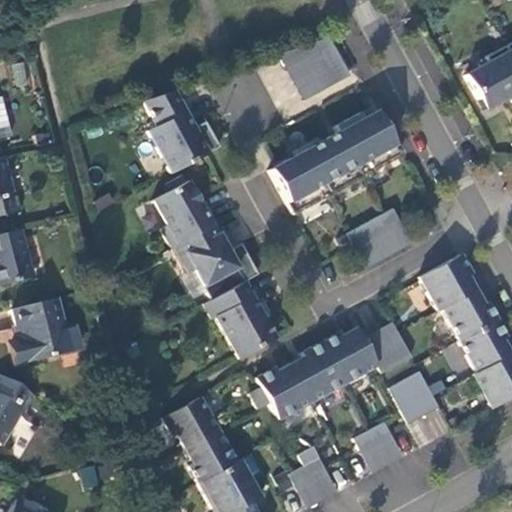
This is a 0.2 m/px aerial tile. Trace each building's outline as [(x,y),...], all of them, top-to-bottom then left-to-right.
[(329,39),(305,48),(328,90),(350,78),(329,39)] [(305,48),(279,57),(304,103),(328,90),(305,48)] [(511,59),(506,48),(486,59),(489,64),(465,77),(484,112),(501,103),(503,97),(508,99),(511,105),(511,59)] [(23,62),(11,64),(14,84),(26,83),(23,62)] [(175,93),(144,104),(157,128),(148,133),(171,176),(220,149),(206,124),(195,130),(175,93)] [(0,128),(10,126),(2,96),(0,96),(0,128)] [(269,172),(294,217),(400,158),(391,141),(385,130),(372,108),(361,114),(345,123),(334,129),(337,134),(328,140),(318,145),(299,156),(280,166),(269,172)] [(1,158),(0,158),(0,217),(21,213),(15,192),(10,193),(1,158)] [(173,249),(214,226),(190,183),(153,203),(167,228),(162,231),(172,249),(173,249)] [(347,235),(353,247),(399,222),(393,210),(347,235)] [(353,247),(366,270),(412,245),(399,222),(353,247)] [(214,226),(173,249),(188,276),(194,272),(211,302),(245,283),(258,276),(241,245),(228,253),(214,226)] [(18,230),(0,234),(0,286),(31,279),(18,230)] [(460,256),(419,279),(437,312),(441,310),(475,292),(467,278),(471,276),(460,256)] [(211,302),(204,306),(212,321),(216,319),(239,361),(276,340),(245,283),(211,302)] [(475,292),(441,310),(459,342),(497,322),(487,304),(483,306),(475,292)] [(55,298),(10,310),(18,339),(6,343),(12,368),(80,352),(73,326),(63,328),(55,298)] [(497,322),(459,342),(476,374),(510,356),(502,342),(506,340),(497,322)] [(396,367),(412,359),(398,334),(392,324),(377,332),(396,367)] [(362,341),(356,330),(342,338),(340,334),(321,344),(344,386),(376,368),(362,341)] [(381,376),(396,367),(377,332),(362,341),(376,368),(381,376)] [(311,404),(344,386),(321,344),(301,355),(304,359),(290,366),(311,404)] [(511,359),(510,356),(476,374),(472,376),(491,410),(511,398),(511,359)] [(311,404),(290,366),(277,373),(275,369),(255,380),(260,388),(269,404),(278,422),(311,404)] [(419,373),(389,390),(408,425),(439,408),(419,373)] [(33,398),(0,378),(0,443),(22,409),(26,412),(33,398)] [(269,404),(260,388),(248,395),(257,411),(269,404)] [(200,399),(163,419),(173,438),(177,436),(185,450),(218,432),(200,399)] [(384,423),(369,432),(375,443),(390,435),(384,423)] [(236,463),(218,432),(185,450),(193,465),(189,467),(198,484),(236,463)] [(369,432),(353,440),(360,452),(375,443),(369,432)] [(390,435),(375,443),(388,467),(403,458),(390,435)] [(375,443),(360,452),(373,475),(388,467),(375,443)] [(251,455),(242,460),(252,478),(261,473),(251,455)] [(319,459),(304,467),(310,479),(325,470),(319,459)] [(236,463),(198,484),(213,511),(237,511),(244,508),(254,503),(263,498),(252,478),(242,460),(236,463)] [(93,465),(78,469),(84,489),(99,485),(93,465)] [(304,467),(288,476),(294,486),(295,487),(310,479),(304,467)] [(325,470),(310,479),(323,502),(338,494),(325,470)] [(287,473),(276,479),(283,492),(294,486),(288,476),(287,473)] [(323,502),(310,479),(295,487),(308,511),(323,502)] [(259,511),(254,503),(244,508),(246,511),(259,511)]
